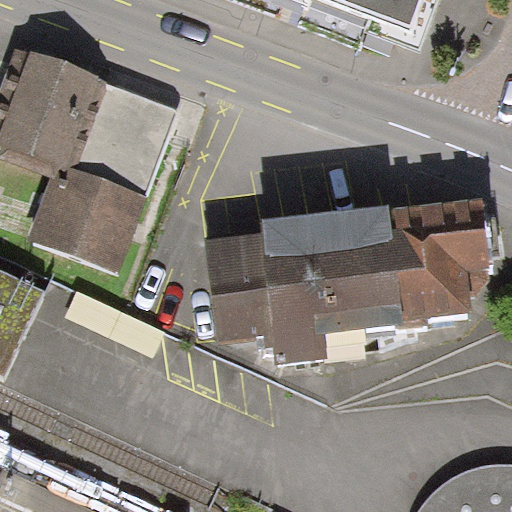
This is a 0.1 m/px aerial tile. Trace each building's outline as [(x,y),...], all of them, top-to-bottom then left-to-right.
[(293,0),(310,6),(312,1),(413,40),(427,0),(293,0)] [(0,102),(0,154),(4,156),(0,166),(49,186),(27,241),(116,277),(147,202),(180,118),(106,88),(19,54),(0,102)] [(265,243),(208,248),(217,351),(261,347),(262,365),(280,363),(281,375),(335,370),(333,345),(405,339),(405,332),(429,330),(428,325),(476,321),(475,300),(492,275),(486,211),(264,231),(265,243)] [(43,297),(0,277),(0,376),(5,379),(43,297)] [(511,511),(511,467),(494,467),(472,472),(449,484),(432,498),(421,511),(511,511)]
